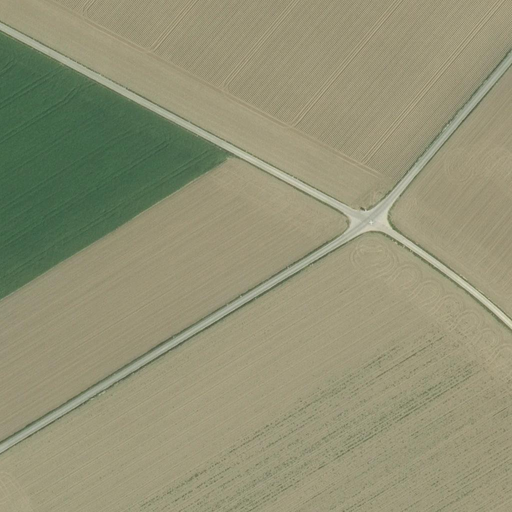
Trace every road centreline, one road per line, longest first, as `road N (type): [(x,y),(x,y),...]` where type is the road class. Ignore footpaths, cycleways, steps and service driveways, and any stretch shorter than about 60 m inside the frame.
road 1 (unclassified): [(0,449),(368,222)]
road 2 (unclassified): [(0,25),(368,222)]
road 3 (unclassified): [(368,222),(511,57)]
road 4 (unclassified): [(511,326),(368,222)]
